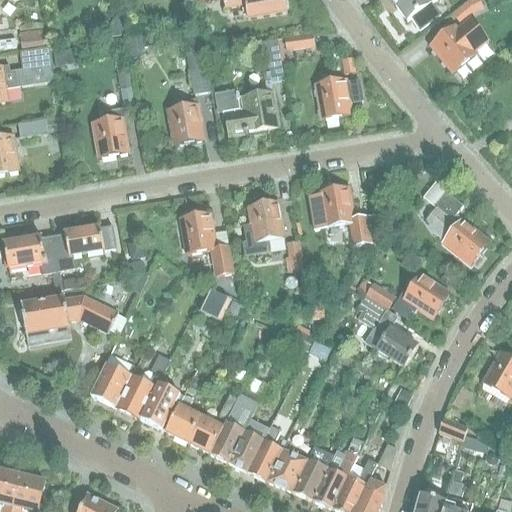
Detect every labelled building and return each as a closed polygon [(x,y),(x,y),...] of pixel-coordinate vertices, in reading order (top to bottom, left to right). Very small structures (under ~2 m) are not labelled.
[(289,14),(286,0),(225,0),(227,11),(247,7),(249,21),(289,14)] [(439,0),(392,0),(409,23),(413,20),(422,32),(441,17),(433,6),(440,0),(439,0)] [(482,10),(476,0),(466,5),(451,17),(459,26),(473,15),(482,10)] [(455,29),(432,48),(454,76),(478,56),(476,53),(488,43),(471,23),(459,33),(455,29)] [(22,54),(44,51),(41,35),(19,38),(22,54)] [(287,52),(312,48),(310,35),(285,39),(287,52)] [(269,61),(262,62),(266,85),(286,82),(279,40),(267,42),(269,61)] [(56,84),(51,50),(25,54),(28,71),(12,74),(11,68),(0,69),(0,105),(9,104),(8,92),(56,84)] [(197,72),(190,73),(194,100),(212,97),(205,56),(194,57),(197,72)] [(346,76),(357,74),(354,61),(344,63),(346,76)] [(101,161),(131,156),(125,121),(128,116),(134,115),(129,83),(119,84),(124,112),(99,116),(101,126),(95,127),(101,161)] [(348,87),(348,83),(318,88),(324,123),(354,118),(352,106),(364,103),(361,85),(348,87)] [(280,131),(273,90),(249,95),(250,100),(244,101),(243,92),(215,96),(219,120),(227,119),(231,139),(280,131)] [(176,149),(206,143),(199,102),(175,106),(176,113),(170,114),(176,149)] [(22,141),(50,137),(47,123),(20,127),(22,141)] [(0,176),(20,174),(15,138),(0,140),(0,176)] [(356,221),(351,190),(321,195),(321,198),(311,200),(316,232),(352,226),(355,248),(373,245),(369,219),(356,221)] [(463,222),(457,217),(465,208),(447,194),(435,208),(439,211),(433,219),(440,230),(438,233),(445,244),(444,245),(471,268),(491,244),(464,221),(463,222)] [(244,258),(271,254),(269,243),(285,240),(279,205),(250,210),(253,225),(243,227),(245,242),(241,243),(244,258)] [(218,252),(212,216),(182,222),(188,257),(213,253),(218,279),(234,276),(230,250),(218,252)] [(55,238),(61,275),(79,272),(77,259),(107,254),(103,230),(55,238)] [(44,278),(61,275),(55,238),(6,246),(11,272),(42,267),(44,278)] [(289,259),(286,260),(288,274),(304,272),(301,259),(303,259),(300,243),(286,245),(289,259)] [(411,254),(403,266),(415,274),(423,262),(411,254)] [(451,296),(421,277),(410,294),(406,292),(394,312),(408,321),(413,313),(415,314),(417,310),(435,322),(451,296)] [(387,311),(395,300),(374,285),(366,297),(387,311)] [(225,316),(233,300),(212,290),(204,306),(225,316)] [(120,316),(85,298),(67,301),(67,300),(23,308),(28,337),(72,329),(71,324),(82,322),(110,336),(120,316)] [(374,331),(387,312),(365,298),(358,310),(367,316),(362,323),(374,331)] [(132,317),(119,342),(127,346),(139,321),(132,317)] [(296,331),(290,344),(308,352),(314,340),(296,331)] [(406,370),(420,349),(391,331),(378,352),(379,353),(377,356),(391,365),(393,362),(406,370)] [(511,401),(511,399),(511,361),(502,355),(484,386),(511,401)] [(160,356),(152,373),(163,379),(172,362),(160,356)] [(129,376),(108,365),(92,397),(117,410),(133,378),(137,370),(133,367),(129,376)] [(142,422),(158,390),(133,378),(117,410),(142,422)] [(158,390),(142,422),(163,433),(181,396),(160,386),(158,390)] [(245,433),(251,422),(258,406),(240,397),(235,408),(227,422),(224,430),(210,456),(229,466),(245,433)] [(189,445),(202,419),(188,412),(193,402),(184,398),(166,434),(189,445)] [(227,422),(235,408),(227,404),(219,418),(227,422)] [(210,456),(224,430),(202,419),(189,445),(210,456)] [(279,450),(274,448),(281,434),(272,429),(271,432),(265,443),(249,476),(268,485),(288,444),(289,444),(298,423),(291,420),(281,441),(283,442),(279,450)] [(463,446),(468,430),(446,420),(440,436),(463,446)] [(249,476),(265,443),(271,432),(251,422),(245,433),(229,466),(249,476)] [(293,496),(309,463),(289,455),(293,445),(289,444),(288,444),(268,485),(293,496)] [(379,468),(392,475),(398,453),(389,448),(379,468)] [(313,504),(329,471),(335,458),(315,450),(309,463),(293,496),(313,504)] [(358,459),(348,455),(347,458),(336,454),(335,458),(329,471),(313,504),(331,511),(333,511),(349,480),(355,467),(358,459)] [(493,455),(489,458),(489,463),(494,465),(498,462),(498,457),(493,455)] [(369,464),(366,472),(355,467),(349,480),(333,511),(357,511),(372,483),(379,468),(369,464)] [(14,511),(22,478),(0,473),(0,504),(5,506),(3,511),(14,511)] [(471,511),(473,508),(457,504),(464,476),(456,474),(448,501),(447,504),(444,511),(471,511)] [(22,478),(14,511),(24,511),(25,511),(30,511),(40,511),(47,484),(22,478)] [(372,483),(357,511),(380,511),(385,500),(388,490),(372,483)] [(444,511),(447,504),(422,497),(418,511),(444,511)] [(114,511),(88,498),(81,511),(114,511)] [(511,511),(511,510),(511,504),(502,502),(499,511),(511,511)]
